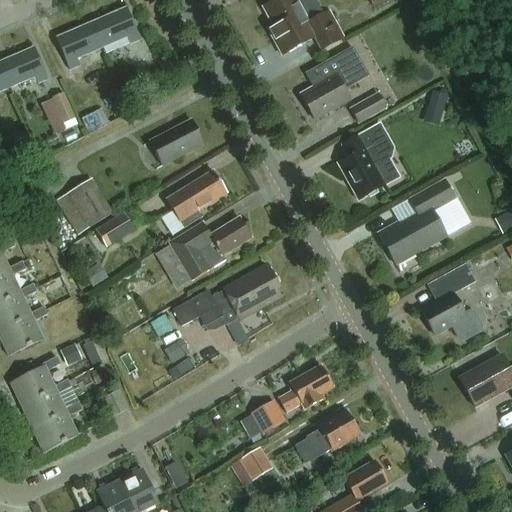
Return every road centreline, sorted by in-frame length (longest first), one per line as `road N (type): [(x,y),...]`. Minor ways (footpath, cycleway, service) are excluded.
road 1 (residential): [(19,496),(128,444),(356,309)]
road 2 (tertiary): [(356,309),(179,0)]
road 3 (tertiary): [(468,511),(356,309)]
